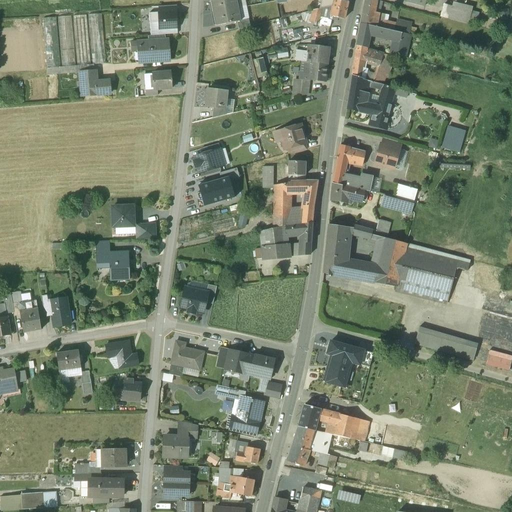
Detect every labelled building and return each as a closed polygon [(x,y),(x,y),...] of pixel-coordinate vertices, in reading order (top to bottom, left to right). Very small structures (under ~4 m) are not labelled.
[(213,0),(210,1),(212,13),(238,8),(236,0),(213,0)] [(332,6),(333,0),(321,0),(319,9),(322,8),(332,6)] [(348,2),(338,0),(333,0),(332,6),(330,14),(330,16),(332,17),(331,20),(336,21),(337,18),(344,19),(348,2)] [(376,0),(374,0),(365,0),(364,6),(360,24),(375,27),(377,20),(377,18),(375,18),(376,13),(373,12),(376,0)] [(470,12),(441,4),(438,17),(467,24),(470,12)] [(332,6),(322,8),(320,17),(331,20),(332,17),(330,16),(332,6)] [(238,8),(212,13),(215,26),(236,22),(240,21),(238,8)] [(319,9),(312,11),(309,22),(319,24),(320,17),(322,8),(319,9)] [(176,12),(149,14),(149,23),(158,23),(158,29),(177,28),(176,12)] [(101,14),(42,19),(46,69),(105,64),(101,14)] [(331,20),(320,17),(319,24),(329,27),(331,20)] [(247,19),(240,21),(236,22),(238,30),(249,27),(247,19)] [(395,25),(377,20),(375,27),(384,29),(393,32),(395,25)] [(411,25),(396,21),(395,25),(393,32),(401,33),(409,35),(411,25)] [(158,23),(149,23),(150,36),(177,34),(177,28),(158,29),(158,23)] [(375,27),(360,24),(356,46),(366,48),(369,33),(382,36),(383,36),(384,29),(375,27)] [(393,32),(384,29),(383,36),(382,36),(382,38),(392,40),(399,41),(401,33),(393,32)] [(401,33),(399,41),(392,40),(390,52),(390,54),(395,56),(403,58),(409,35),(401,33)] [(168,40),(140,42),(141,62),(169,60),(168,40)] [(302,45),(297,46),(295,61),(301,62),(306,62),(308,46),(302,46),(302,45)] [(314,46),(308,45),(308,46),(306,62),(310,63),(327,65),(329,48),(314,46)] [(383,54),(366,50),(366,49),(356,46),(353,67),(361,68),(363,61),(379,65),(383,54)] [(383,54),(379,65),(372,82),(382,85),(383,85),(385,78),(387,78),(395,56),(390,54),(389,55),(389,56),(383,54)] [(266,73),(262,58),(257,60),(261,74),(266,73)] [(306,62),(301,62),(301,69),(299,68),(299,71),(300,71),(299,82),(309,83),(309,79),(308,79),(310,63),(306,62)] [(327,65),(310,63),(308,79),(309,79),(324,81),(327,65)] [(361,68),(353,67),(352,75),(361,79),(364,80),(366,69),(361,68)] [(94,72),(79,73),(81,96),(96,95),(95,83),(94,72)] [(170,72),(152,73),(153,89),(157,89),(171,88),(170,72)] [(361,79),(352,75),(351,82),(360,85),(381,90),(382,85),(372,82),(364,80),(361,79)] [(299,82),(295,81),(293,98),(307,95),(309,83),(299,82)] [(108,82),(95,83),(96,95),(109,94),(108,82)] [(360,85),(351,82),(346,109),(369,115),(370,105),(358,102),(360,85)] [(383,85),(382,85),(381,90),(376,107),(389,110),(391,104),(393,95),(395,89),(383,85)] [(226,91),(207,89),(205,107),(212,108),(223,109),(224,108),(226,91)] [(407,92),(395,89),(393,95),(405,98),(407,92)] [(376,107),(370,105),(369,115),(372,115),(387,119),(389,110),(376,107)] [(223,109),(212,108),(211,119),(224,115),(225,109),(224,108),(223,109)] [(387,119),(372,115),(369,126),(384,129),(387,119)] [(300,125),(278,132),(284,149),(287,148),(304,143),(305,142),(304,142),(302,136),(303,135),(300,125)] [(462,144),(466,132),(449,127),(446,140),(454,142),(462,144)] [(400,143),(383,138),(381,145),(380,145),(374,164),(393,169),(400,143)] [(452,151),(454,142),(446,140),(443,148),(452,151)] [(304,143),(287,148),(289,154),(307,150),(304,143)] [(218,144),(201,149),(203,155),(219,150),(219,151),(220,150),(218,144)] [(365,152),(340,146),(332,182),(333,182),(344,185),(360,190),(368,191),(369,191),(371,177),(361,175),(360,179),(347,176),(344,176),(346,163),(350,164),(361,166),(365,152)] [(203,155),(194,157),(199,173),(223,166),(219,151),(219,150),(203,155)] [(305,162),(288,162),(287,175),(304,176),(305,162)] [(273,167),(263,167),(262,188),(273,188),(273,167)] [(236,169),(219,173),(221,180),(228,178),(229,180),(239,177),(236,169)] [(229,180),(228,178),(221,180),(198,186),(200,192),(197,193),(199,201),(202,200),(204,207),(234,199),(229,180)] [(381,193),(382,178),(375,178),(373,192),(381,193)] [(315,181),(305,181),(305,182),(290,182),(290,183),(290,193),(291,193),(303,193),(305,192),(304,196),(303,205),(313,205),(317,181),(315,181)] [(290,183),(274,186),(274,198),(291,195),(291,193),(290,193),(290,183)] [(364,192),(332,184),(331,200),(341,201),(341,197),(364,204),(365,198),(363,197),(364,192)] [(417,190),(400,185),(396,199),(413,204),(417,190)] [(291,195),(274,198),(274,211),(290,209),(291,195)] [(313,205),(303,205),(303,208),(301,224),(311,223),(313,205)] [(133,206),(112,207),(113,227),(133,226),(133,206)] [(303,208),(290,209),(290,225),(301,224),(303,208)] [(290,209),(274,211),(273,228),(284,226),(290,225),(290,209)] [(390,223),(378,220),(375,231),(372,230),(371,235),(383,238),(386,239),(390,223)] [(290,225),(284,226),(286,236),(287,236),(303,234),(303,243),(311,243),(312,223),(301,224),(290,225)] [(154,225),(136,225),(137,240),(155,239),(154,225)] [(338,225),(328,225),(327,232),(337,233),(337,231),(382,243),(383,238),(371,235),(372,230),(354,225),(352,230),(349,229),(346,228),(338,226),(338,225)] [(273,228),(259,232),(262,247),(288,245),(287,236),(286,236),(284,226),(273,228)] [(347,248),(336,246),(337,233),(327,232),(324,256),(323,274),(371,283),(379,255),(372,253),(370,264),(346,259),(347,248)] [(386,239),(383,238),(382,243),(379,255),(371,283),(396,287),(407,244),(386,239)] [(108,241),(95,242),(96,259),(101,259),(100,252),(109,252),(108,241)] [(457,258),(407,244),(396,287),(395,292),(445,304),(454,268),(457,258)] [(288,245),(262,247),(264,260),(289,257),(288,245)] [(109,252),(100,252),(101,259),(101,264),(109,263),(110,281),(128,280),(127,251),(109,252)] [(469,261),(457,258),(454,268),(466,272),(469,261)] [(478,264),(469,261),(466,272),(475,274),(478,264)] [(216,287),(208,285),(206,293),(207,293),(205,303),(212,304),(216,287)] [(206,293),(185,289),(181,308),(188,310),(187,312),(188,313),(188,312),(194,313),(194,314),(195,314),(195,311),(202,313),(205,303),(207,293),(206,293)] [(19,292),(10,294),(11,298),(12,304),(18,303),(20,303),(19,292)] [(50,296),(41,298),(44,316),(52,315),(50,302),(51,302),(50,296)] [(11,298),(3,299),(4,305),(6,314),(13,313),(14,313),(12,304),(11,298)] [(51,302),(50,302),(52,315),(54,327),(70,324),(66,299),(51,302)] [(36,301),(20,303),(18,303),(20,313),(38,310),(36,301)] [(20,313),(20,315),(23,333),(41,330),(38,310),(20,313)] [(503,334),(507,322),(480,313),(476,325),(503,334)] [(0,318),(0,336),(10,335),(7,317),(0,318)] [(477,343),(419,327),(414,344),(472,361),(477,343)] [(130,356),(128,342),(105,346),(107,358),(116,357),(118,369),(138,366),(136,355),(130,356)] [(203,353),(184,348),(185,344),(175,342),(170,364),(171,364),(184,367),(199,370),(203,353)] [(363,351),(330,342),(327,354),(331,355),(323,381),(347,388),(349,380),(346,380),(348,372),(352,373),(354,363),(359,365),(363,351)] [(227,349),(221,348),(216,368),(223,369),(227,349)] [(235,351),(228,349),(227,349),(223,369),(230,371),(234,352),(235,352),(235,351)] [(78,350),(56,353),(58,371),(59,371),(80,368),(81,368),(78,350)] [(373,354),(363,351),(359,365),(369,367),(373,354)] [(511,364),(511,357),(491,351),(486,367),(509,374),(511,364)] [(235,352),(234,352),(230,371),(240,373),(239,378),(246,379),(247,374),(249,375),(249,373),(253,356),(235,352)] [(273,361),(253,356),(249,373),(269,377),(273,361)] [(184,367),(171,364),(168,374),(182,378),(184,367)] [(14,369),(3,371),(2,368),(0,368),(0,390),(17,387),(16,383),(14,373),(14,369)] [(80,368),(59,371),(60,378),(81,375),(81,372),(80,368)] [(24,371),(14,373),(16,383),(26,381),(24,371)] [(89,371),(81,372),(81,375),(82,384),(91,383),(89,371)] [(141,384),(132,383),(133,380),(124,379),(124,382),(123,394),(122,400),(140,401),(141,384)] [(92,392),(91,383),(82,384),(84,394),(92,392)] [(280,387),(267,384),(264,396),(277,399),(280,387)] [(215,396),(226,398),(229,388),(217,386),(215,396)] [(245,392),(229,388),(226,398),(241,401),(242,398),(244,398),(245,392)] [(244,398),(242,398),(241,401),(239,413),(242,414),(241,419),(231,416),(229,427),(256,434),(259,423),(256,422),(261,402),(244,398)] [(331,413),(303,406),(298,427),(314,431),(317,421),(328,424),(331,413)] [(369,422),(331,413),(328,424),(325,434),(330,435),(364,442),(369,422)] [(196,426),(178,422),(178,437),(187,438),(196,439),(196,426)] [(378,424),(369,422),(364,442),(373,445),(378,424)] [(417,434),(385,426),(381,446),(392,449),(402,451),(412,453),(417,434)] [(314,431),(298,427),(292,446),(302,449),(303,449),(308,451),(314,452),(320,453),(325,454),(330,435),(325,434),(314,431)] [(178,437),(164,437),(163,457),(187,458),(187,438),(178,437)] [(248,443),(237,441),(235,452),(237,452),(245,454),(247,447),(248,443)] [(302,449),(292,446),(286,461),(303,467),(307,455),(308,451),(303,449),(302,449)] [(247,447),(245,454),(244,462),(257,464),(260,450),(247,447)] [(390,458),(392,449),(384,447),(381,456),(390,458)] [(125,449),(102,450),(102,468),(125,467),(125,449)] [(402,451),(392,449),(390,458),(390,459),(400,461),(402,451)] [(408,452),(402,451),(400,461),(406,462),(408,452)] [(245,454),(237,452),(236,455),(235,460),(244,462),(245,454)] [(329,456),(320,453),(317,464),(326,467),(329,456)] [(217,465),(220,457),(210,454),(207,462),(217,465)] [(329,456),(326,467),(333,469),(337,458),(329,456)] [(88,464),(75,465),(75,474),(88,474),(100,474),(100,468),(96,468),(96,467),(89,467),(88,464)] [(326,469),(316,466),(314,473),(325,475),(326,469)] [(189,473),(181,473),(164,472),(164,483),(189,484),(189,473)] [(253,481),(237,478),(235,487),(234,494),(250,497),(253,481)] [(116,481),(100,480),(100,481),(88,480),(88,481),(88,488),(93,489),(93,498),(108,498),(109,498),(109,496),(123,496),(123,479),(116,479),(116,481)] [(189,484),(164,483),(163,495),(180,495),(188,496),(189,484)] [(235,487),(224,485),(224,486),(223,492),(230,493),(234,494),(235,487)] [(88,488),(80,488),(80,497),(93,498),(93,489),(88,488)] [(302,488),(297,511),(296,511),(314,511),(318,492),(302,488)] [(339,491),(338,498),(359,504),(361,497),(339,491)] [(56,495),(44,496),(44,493),(21,495),(0,496),(0,497),(1,511),(22,510),(57,507),(56,495)] [(285,511),(280,511),(282,502),(274,500),(272,510),(271,511),(285,511)] [(199,511),(200,502),(187,502),(187,511),(199,511)]
